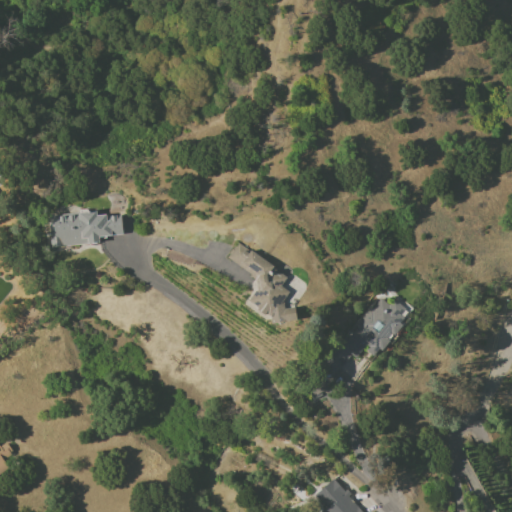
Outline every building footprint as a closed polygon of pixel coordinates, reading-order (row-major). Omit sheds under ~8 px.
[(47,216),(95,211),(96,216),(105,215),(105,217),(120,215),(122,234),(97,237),(98,242),(50,247),(47,216)] [(282,299),(283,309),(294,308),(295,321),(271,324),(270,317),(265,314),(264,315),(255,310),(257,307),(246,300),(254,288),(258,282),(249,276),(250,274),(226,258),(236,243),(286,277),(279,286),(287,292),(282,299)] [(318,365),(336,343),(340,346),(355,327),(354,325),(367,308),(370,311),(379,299),(387,305),(392,299),(404,309),(399,314),(403,317),(398,323),(401,325),(380,352),(377,349),(372,356),(364,350),(367,346),(365,345),(354,358),(350,355),(338,370),(337,368),(331,375),(318,365)] [(0,444),(5,441),(13,453),(3,461),(8,467),(0,472),(0,444)] [(314,495),(332,479),(344,491),(346,489),(351,494),(347,497),(360,511),(321,511),(326,509),(314,495)]
